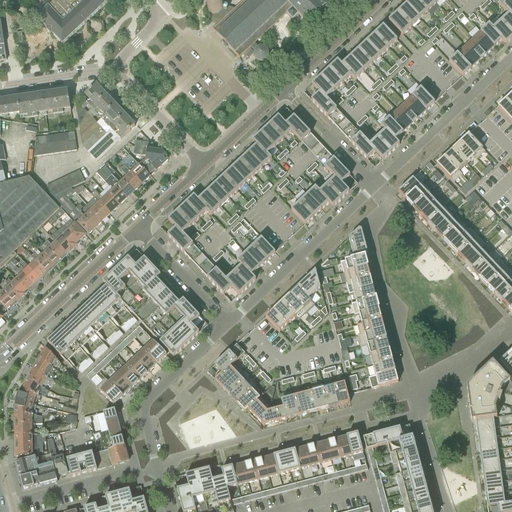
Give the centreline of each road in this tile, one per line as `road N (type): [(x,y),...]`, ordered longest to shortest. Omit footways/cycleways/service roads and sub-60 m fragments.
road 1 (residential): [(511,56),(226,324)]
road 2 (tertiary): [(203,165),(380,0)]
road 3 (residential): [(168,511),(144,406),(226,324)]
road 4 (tertiary): [(0,355),(136,227)]
road 5 (residential): [(2,511),(131,473)]
road 6 (residential): [(136,227),(226,324)]
road 7 (residential): [(203,165),(116,67)]
